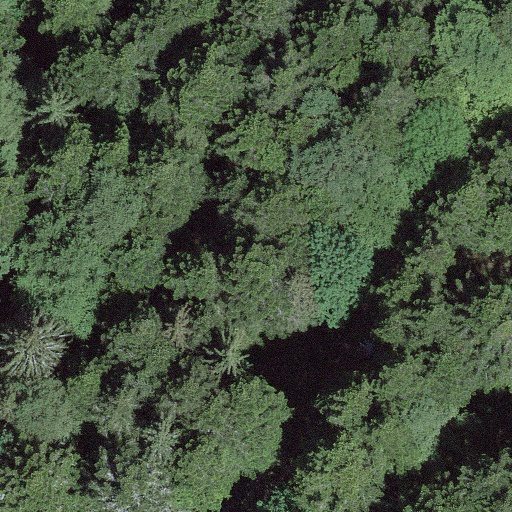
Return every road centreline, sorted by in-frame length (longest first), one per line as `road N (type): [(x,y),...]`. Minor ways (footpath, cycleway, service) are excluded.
road 1 (track): [(200,511),(318,392),(511,153)]
road 2 (track): [(373,511),(483,440),(511,430)]
